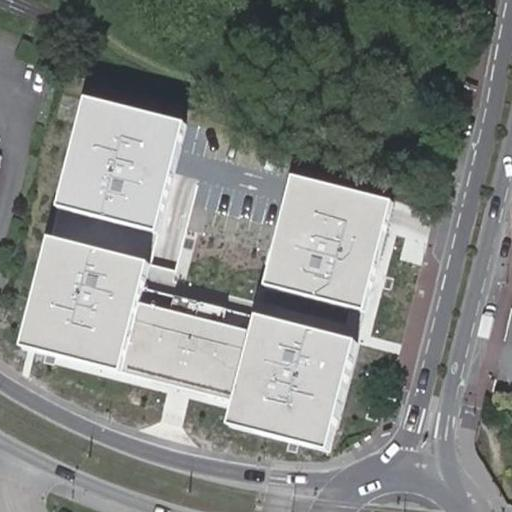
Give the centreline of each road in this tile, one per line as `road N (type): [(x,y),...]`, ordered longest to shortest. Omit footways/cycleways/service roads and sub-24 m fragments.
road 1 (secondary): [(511,32),(417,417),(404,446),(376,473)]
road 2 (tertiary): [(363,479),(209,468),(64,416),(0,379)]
road 3 (secondary): [(463,493),(445,458),(445,424),(511,155)]
road 4 (tertiary): [(0,439),(166,511)]
